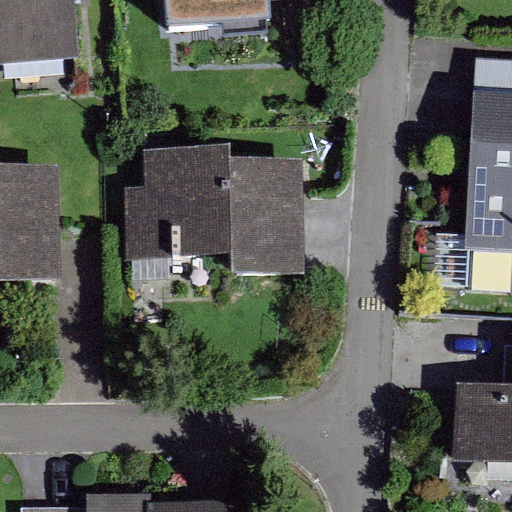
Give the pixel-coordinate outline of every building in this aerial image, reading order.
[(0,0),(0,71),(109,64),(104,0),(0,0)] [(342,1),(342,0),(181,0),(182,44),(268,42),(267,3),(342,1)] [(511,296),(511,59),(498,59),(484,295),(511,296)] [(325,299),(320,166),(250,168),(249,147),(154,151),(158,264),(247,260),(249,302),(325,299)] [(0,281),(61,280),(58,170),(0,171),(0,281)] [(475,289),(476,234),(443,233),(442,288),(475,289)] [(511,387),(457,385),(454,461),(511,463),(511,387)] [(236,511),(236,502),(152,503),(152,494),(84,495),(84,510),(48,510),(22,510),(22,511),(236,511)]
